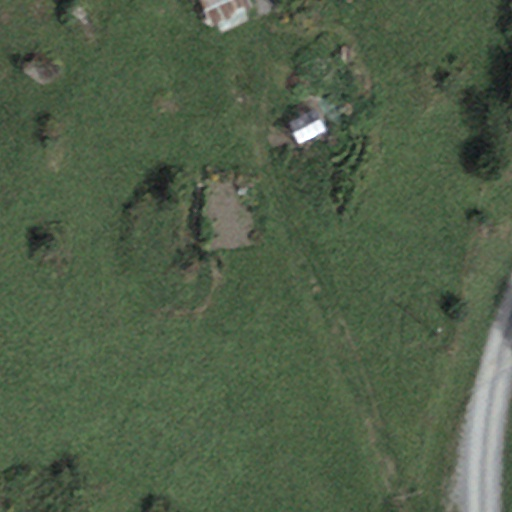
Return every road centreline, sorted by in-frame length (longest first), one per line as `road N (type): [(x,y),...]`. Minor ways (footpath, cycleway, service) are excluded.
road 1 (track): [(269,0),(269,166),(399,511)]
road 2 (track): [(475,511),(481,417),(511,297)]
